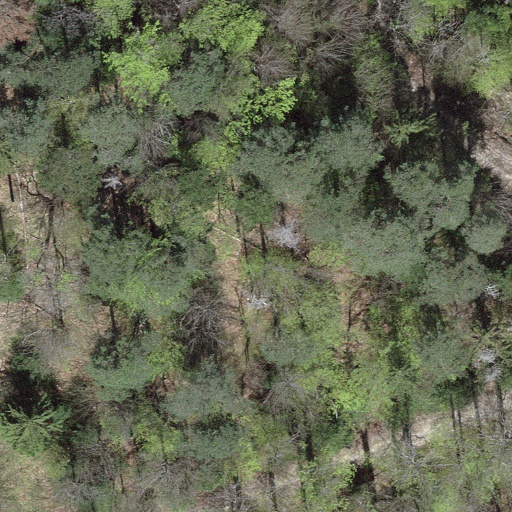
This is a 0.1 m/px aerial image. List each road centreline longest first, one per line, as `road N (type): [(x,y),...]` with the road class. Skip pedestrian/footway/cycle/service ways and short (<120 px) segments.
road 1 (track): [(205,511),(511,394)]
road 2 (track): [(511,166),(390,74),(335,0)]
